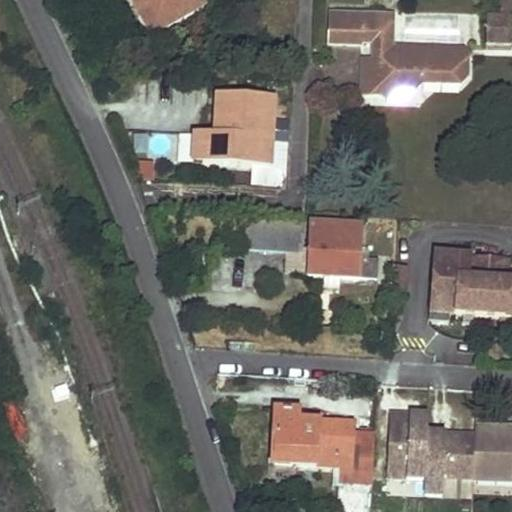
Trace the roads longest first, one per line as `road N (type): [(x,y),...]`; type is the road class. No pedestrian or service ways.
road 1 (residential): [(229,511),(132,220),(34,0)]
road 2 (unknown): [(299,136),(297,187),(286,198),(121,193)]
